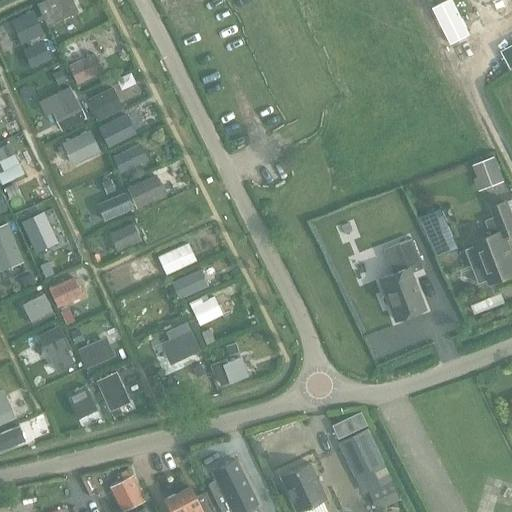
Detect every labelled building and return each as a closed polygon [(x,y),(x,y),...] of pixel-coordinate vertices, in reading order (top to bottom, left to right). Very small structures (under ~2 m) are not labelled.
[(48,0),(38,4),(47,24),(69,15),(65,7),(73,3),(71,0),(48,0)] [(452,0),(442,0),(433,5),(451,44),(470,35),(452,0)] [(11,22),(21,44),(43,33),(32,12),(11,22)] [(56,33),(66,55),(89,45),(79,23),(56,33)] [(30,67),(56,55),(49,39),(24,51),(30,67)] [(77,84),(102,71),(94,55),(69,67),(77,84)] [(60,71),(53,74),(59,85),(66,81),(60,71)] [(99,119),(122,108),(112,87),(89,99),(99,119)] [(61,131),(85,120),(76,101),(52,112),(61,131)] [(108,146),(134,133),(125,115),(99,128),(108,146)] [(0,149),(9,146),(0,126),(0,149)] [(74,164),(99,152),(89,131),(63,144),(74,164)] [(120,172),(146,159),(139,145),(114,157),(120,172)] [(0,181),(1,184),(23,173),(14,155),(0,161),(0,181)] [(479,191),(503,182),(494,158),(473,165),(478,177),(474,179),(479,191)] [(90,189),(114,178),(107,163),(83,174),(90,189)] [(155,176),(128,188),(137,206),(164,194),(155,176)] [(111,180),(103,184),(108,195),(116,192),(111,180)] [(15,184),(6,189),(11,199),(20,194),(15,184)] [(104,220),(132,207),(125,193),(97,206),(104,220)] [(480,282),(489,278),(491,282),(511,273),(511,253),(505,235),(511,232),(511,214),(506,200),(492,206),(496,216),(486,219),(492,234),(475,241),(476,245),(467,248),(480,282)] [(440,207),(419,217),(437,257),(459,247),(440,207)] [(116,251),(140,240),(132,223),(109,234),(116,251)] [(14,226),(0,233),(0,256),(1,258),(24,246),(14,226)] [(394,273),(380,278),(386,293),(384,296),(383,299),(384,303),(387,305),(391,305),(397,319),(425,308),(411,272),(424,267),(412,237),(398,243),(384,249),(394,273)] [(165,273),(195,259),(188,244),(159,258),(165,273)] [(154,258),(131,270),(137,283),(161,272),(154,258)] [(48,263),(41,266),(46,278),(54,275),(48,263)] [(178,297),(207,284),(200,270),(171,283),(178,297)] [(31,275),(21,279),(24,286),(34,282),(31,275)] [(58,306),(81,295),(74,278),(50,288),(58,306)] [(165,284),(143,294),(149,309),(172,298),(165,284)] [(53,315),(42,294),(23,304),(34,325),(53,315)] [(221,315),(212,297),(208,299),(206,294),(188,303),(200,325),(221,315)] [(68,310),(61,313),(67,326),(74,322),(68,310)] [(68,347),(58,326),(39,336),(50,357),(68,347)] [(78,330),(70,334),(75,344),(83,340),(78,330)] [(173,362),(199,350),(189,330),(163,342),(173,362)] [(86,367),(107,358),(99,341),(79,350),(86,367)] [(235,344),(226,347),(228,355),(238,352),(235,344)] [(64,387),(83,378),(73,358),(55,367),(64,387)] [(222,383),(245,375),(239,358),(225,363),(224,360),(211,365),(214,373),(217,372),(222,383)] [(202,367),(194,370),(198,377),(205,374),(202,367)] [(98,381),(110,409),(127,401),(115,373),(98,381)] [(76,395),(68,398),(79,417),(96,409),(86,385),(74,391),(76,395)] [(0,423),(15,416),(8,402),(0,405),(0,423)] [(18,426),(0,433),(0,450),(24,441),(18,426)] [(376,510),(398,499),(365,431),(338,444),(362,493),(366,490),(376,510)] [(217,481),(208,485),(221,511),(238,511),(257,503),(236,460),(212,472),(217,481)] [(310,462),(281,475),(298,511),(301,510),(302,511),(329,511),(324,500),(327,498),(310,462)] [(142,501),(133,476),(110,484),(120,509),(130,506),(142,501)] [(213,511),(204,493),(195,498),(190,487),(164,500),(170,511),(213,511)]
